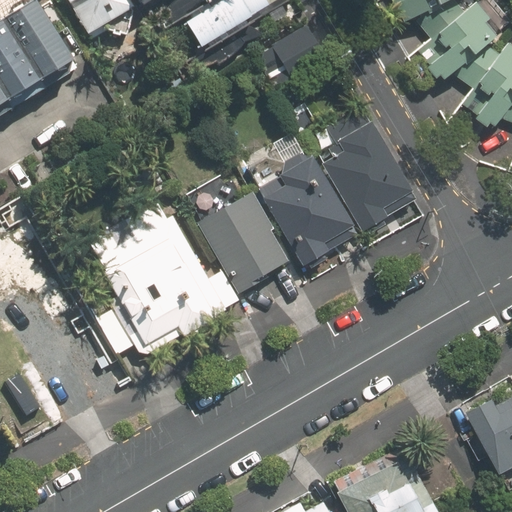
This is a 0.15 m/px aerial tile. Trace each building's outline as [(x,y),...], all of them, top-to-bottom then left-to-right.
[(35,0),(33,0),(0,20),(0,102),(72,59),(35,0)] [(134,8),(132,5),(129,0),(69,0),(87,31),(89,34),(134,8)] [(218,0),(183,22),(198,47),(276,0),(218,0)] [(391,0),(393,3),(388,5),(394,19),(399,17),(402,22),(413,16),(429,37),(460,10),(456,0),(391,0)] [(499,30),(473,0),(420,47),(430,60),(423,66),(439,84),(451,73),(470,86),(495,52),(485,43),(499,30)] [(307,24),(271,44),(288,75),(324,55),(307,24)] [(511,47),(504,42),(461,103),(476,114),(472,119),(484,127),(488,122),(494,126),(500,117),(511,122),(511,47)] [(321,162),(360,231),(416,200),(361,103),(315,129),(331,157),(321,162)] [(255,185),(300,266),(356,234),(311,154),(255,185)] [(197,221),(237,292),(253,283),(251,279),(286,259),(269,229),(273,227),(252,190),(197,221)] [(147,351),(238,299),(221,269),(206,277),(170,215),(165,217),(155,200),(88,238),(105,269),(101,271),(147,351)] [(460,416),(497,495),(511,487),(511,398),(489,410),(486,404),(460,416)] [(424,511),(403,464),(330,497),(336,511),(424,511)] [(328,511),(322,500),(300,511),(328,511)]
